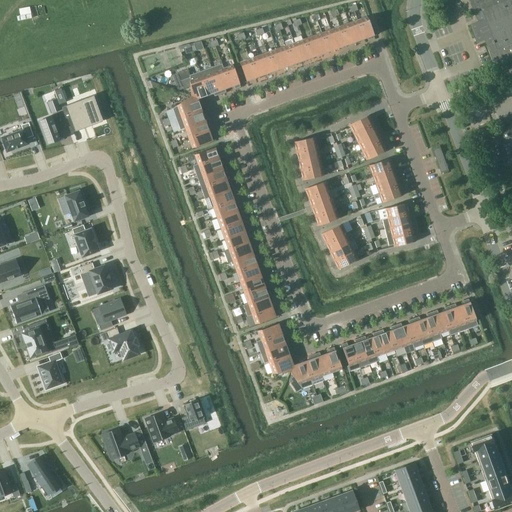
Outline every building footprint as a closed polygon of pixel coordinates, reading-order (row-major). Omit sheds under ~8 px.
[(511,0),(470,0),(478,21),(471,24),(478,43),(486,40),(495,66),(511,59),(511,0)] [(367,17),(358,20),(364,39),(374,36),(367,17)] [(355,42),(364,39),(358,20),(349,23),(355,42)] [(349,23),(339,27),(346,46),(355,42),(349,23)] [(337,49),(346,46),(339,27),(330,30),(337,49)] [(328,52),(337,49),(330,30),(321,33),(328,52)] [(319,55),(328,52),(321,33),(312,36),(319,55)] [(310,59),(319,55),(312,36),(303,40),(310,59)] [(293,39),(285,42),(286,46),(285,46),(292,65),(301,62),(294,43),(293,39)] [(301,62),(310,59),(303,40),(294,43),(301,62)] [(283,68),(292,65),(285,46),(276,49),(283,68)] [(267,53),(274,72),(283,68),(276,49),(267,53)] [(267,53),(258,56),(265,75),(274,72),(267,53)] [(258,56),(249,59),(256,78),(265,75),(258,56)] [(247,82),(256,78),(249,59),(240,63),(247,82)] [(225,89),(230,88),(223,69),(221,64),(211,68),(220,94),(226,92),(225,89)] [(233,65),(223,69),(230,88),(234,86),(235,89),(240,87),(239,84),(240,84),(233,65)] [(215,96),(220,94),(211,68),(200,71),(208,95),(214,94),(215,96)] [(189,75),(192,96),(198,99),(208,95),(200,71),(189,75)] [(59,104),(66,102),(61,88),(54,90),(59,104)] [(62,107),(61,107),(62,109),(63,108),(69,127),(71,133),(72,133),(71,132),(70,127),(73,126),(75,131),(84,127),(99,122),(101,121),(101,119),(93,96),(62,108),(62,107)] [(198,99),(192,96),(172,109),(176,119),(202,110),(198,99)] [(61,110),(57,99),(47,102),(51,114),(61,110)] [(180,130),(185,128),(208,119),(206,114),(203,115),(202,110),(176,119),(180,130)] [(367,116),(349,125),(353,134),(371,125),(367,117),(369,116),(369,115),(367,116)] [(52,116),(38,121),(46,145),(60,139),(57,131),(56,131),(54,125),(55,125),(52,116)] [(185,128),(188,138),(209,131),(208,126),(211,125),(208,119),(185,128)] [(1,137),(6,152),(28,144),(26,138),(33,136),(28,123),(21,125),(23,130),(1,137)] [(511,124),(511,126),(498,131),(490,149),(495,162),(508,157),(511,168),(511,124)] [(371,125),(353,134),(358,142),(375,134),(371,125)] [(211,135),(209,131),(188,138),(192,148),(213,141),(216,139),(214,134),(211,135)] [(375,134),(358,142),(362,151),(380,142),(375,134)] [(296,141),(294,142),(294,143),(296,142),(298,151),(317,147),(315,137),(296,141)] [(380,142),(362,151),(366,160),(384,151),(386,150),(386,149),(384,150),(380,142)] [(194,155),(198,164),(219,157),(217,153),(220,152),(218,146),(215,147),(194,155)] [(433,149),(438,162),(445,159),(441,146),(433,149)] [(317,147),(298,151),(300,160),(320,156),(317,147)] [(320,156),(300,160),(303,170),(322,165),(320,156)] [(193,166),(197,177),(225,166),(223,161),(220,162),(219,157),(198,164),(193,166)] [(388,159),(369,165),(373,175),(391,168),(388,160),(390,159),(390,158),(388,159)] [(449,171),(445,159),(438,162),(442,173),(449,171)] [(305,179),(302,179),(303,180),(305,180),(324,175),(322,165),(303,170),(305,179)] [(201,187),(226,178),(224,173),(227,172),(225,166),(197,177),(201,187)] [(391,168),(373,175),(376,184),(394,177),(391,168)] [(394,177),(376,184),(379,193),(398,186),(394,177)] [(201,187),(204,198),(233,188),(231,182),(228,183),(226,178),(201,187)] [(307,188),(305,189),(307,189),(310,197),(329,191),(325,181),(307,188)] [(360,183),(352,186),(354,192),(357,191),(362,189),(360,183)] [(398,186),(379,193),(383,203),(401,196),(403,195),(403,194),(401,195),(398,186)] [(213,207),(234,200),(232,195),(235,194),(233,188),(204,198),(208,209),(213,208),(213,207)] [(79,190),(64,196),(74,222),(88,216),(79,190)] [(329,191),(310,197),(314,206),(332,200),(329,191)] [(217,218),(241,209),(239,204),(236,205),(234,200),(213,207),(213,208),(217,218)] [(332,200),(314,206),(317,215),(335,209),(332,200)] [(404,204),(380,209),(382,219),(387,218),(406,213),(404,204),(406,204),(406,203),(404,204)] [(221,229),(242,221),(240,216),(243,215),(241,209),(217,218),(221,229)] [(335,209),(317,215),(320,224),(318,225),(318,226),(320,225),(339,218),(335,209)] [(387,218),(382,219),(385,229),(408,223),(406,213),(387,218)] [(221,229),(225,239),(248,231),(246,225),(243,226),(242,221),(221,229)] [(408,223),(385,229),(387,238),(411,232),(408,223)] [(323,233),(321,234),(324,233),(327,242),(345,233),(341,224),(323,233)] [(98,250),(91,229),(90,228),(90,229),(85,230),(83,225),(72,229),(74,234),(73,235),(74,235),(81,257),(82,257),(98,251),(99,251),(99,250),(98,250)] [(228,250),(249,243),(248,238),(251,237),(248,231),(225,239),(228,250)] [(411,232),(387,238),(389,245),(393,244),(394,246),(413,242),(415,241),(415,240),(413,241),(411,232)] [(345,233),(327,242),(332,250),(349,242),(345,233)] [(349,242),(332,250),(336,259),(354,251),(349,242)] [(232,261),(256,252),(254,246),(251,248),(249,243),(228,250),(224,252),(228,263),(232,261)] [(354,251),(336,259),(340,267),(338,268),(338,269),(340,268),(358,260),(354,251)] [(236,272),(257,264),(255,259),(258,258),(256,252),(232,261),(236,272)] [(15,260),(0,265),(0,282),(21,275),(15,260)] [(89,271),(97,294),(112,288),(109,280),(110,280),(110,279),(108,273),(107,273),(104,265),(94,269),(92,263),(80,267),(82,273),(83,274),(89,271)] [(240,282),(264,274),(262,268),(259,269),(257,264),(236,272),(240,282)] [(244,293),(265,286),(263,281),(266,280),(264,274),(240,282),(244,293)] [(24,301),(10,306),(17,324),(42,315),(37,302),(48,299),(43,285),(21,293),(24,301)] [(248,304),(272,295),(269,289),(267,290),(265,286),(244,293),(247,303),(248,304)] [(247,303),(243,305),(247,316),(251,315),(272,307),(271,302),(274,301),(272,295),(248,304),(247,303)] [(120,298),(98,306),(104,322),(98,324),(101,330),(112,326),(111,320),(126,314),(120,298)] [(464,304),(460,305),(468,329),(478,325),(475,319),(476,319),(469,302),(468,299),(463,301),(464,304)] [(459,332),(468,329),(460,305),(456,306),(455,303),(450,305),(459,332)] [(448,328),(448,329),(450,335),(459,332),(450,305),(445,307),(446,310),(442,311),(448,328)] [(272,307),(251,315),(255,324),(279,316),(277,310),(274,311),(272,307)] [(439,332),(439,331),(448,329),(448,328),(442,311),(438,313),(437,310),(432,312),(439,332)] [(442,338),(439,331),(439,332),(432,312),(426,314),(428,317),(424,318),(432,342),(442,338)] [(423,345),(432,342),(424,318),(420,319),(419,316),(414,318),(423,345)] [(414,348),(423,345),(414,318),(408,320),(409,323),(406,324),(412,341),(411,342),(414,348)] [(30,331),(22,334),(26,343),(25,343),(27,347),(30,356),(54,348),(44,320),(46,319),(28,325),(30,331)] [(261,340),(282,333),(280,329),(283,328),(281,322),(278,323),(257,331),(261,340)] [(403,345),(411,342),(412,341),(406,324),(402,326),(401,323),(396,325),(403,345)] [(394,348),(403,345),(396,325),(390,327),(391,330),(388,331),(394,348)] [(116,327),(100,334),(103,342),(109,340),(113,351),(120,349),(123,359),(138,353),(135,345),(137,345),(135,339),(133,339),(130,331),(119,335),(116,327)] [(385,351),(394,348),(388,331),(384,332),(383,329),(378,331),(385,351)] [(376,354),(385,351),(378,331),(372,333),(373,336),(370,337),(376,354)] [(256,342),(260,353),(288,342),(286,337),(283,338),(282,333),(261,340),(256,342)] [(79,345),(75,334),(66,337),(70,348),(79,345)] [(359,338),(369,364),(379,361),(376,354),(370,337),(366,339),(365,336),(359,338)] [(369,364),(359,338),(354,340),(355,343),(352,344),(358,363),(360,368),(369,364)] [(268,362),(289,354),(288,349),(291,348),(288,342),(260,353),(264,363),(268,362)] [(347,342),(341,344),(342,347),(348,364),(347,365),(349,371),(360,368),(358,363),(352,344),(348,345),(347,342)] [(325,353),(332,372),(342,369),(335,350),(334,347),(328,349),(329,352),(325,353)] [(51,362),(36,367),(44,390),(63,384),(54,361),(61,358),(59,352),(49,356),(51,362)] [(319,352),(314,354),(323,381),(334,377),(332,372),(325,353),(320,355),(319,352)] [(290,371),(293,365),(289,354),(268,362),(272,373),(290,371)] [(311,380),(313,385),(323,381),(314,354),(308,356),(309,359),(304,361),(311,380)] [(311,380),(304,361),(293,365),(290,371),(302,389),(313,385),(311,380)] [(338,388),(340,393),(347,391),(345,385),(338,388)] [(210,395),(199,399),(208,422),(218,418),(210,395)] [(188,415),(182,418),(186,430),(192,428),(205,423),(196,400),(184,404),(188,415)] [(161,412),(145,419),(153,442),(170,436),(169,435),(178,432),(173,418),(165,421),(161,412)] [(119,428),(103,434),(112,459),(128,453),(128,451),(139,447),(134,432),(122,437),(119,428)] [(476,451),(496,444),(493,434),(472,441),(476,451)] [(476,451),(479,461),(500,453),(496,444),(476,451)] [(503,463),(500,453),(479,461),(483,470),(503,463)] [(43,455),(27,465),(46,495),(62,484),(43,455)] [(414,462),(395,470),(399,481),(419,474),(414,462)] [(503,463),(483,470),(486,480),(507,472),(503,463)] [(4,469),(0,470),(0,495),(12,492),(14,497),(20,495),(16,484),(10,486),(4,469)] [(490,489),(510,482),(507,472),(486,480),(490,489)] [(419,474),(399,481),(403,492),(423,484),(419,474)] [(490,489),(493,499),(511,492),(511,487),(510,482),(490,489)] [(423,484),(403,492),(407,502),(427,495),(423,484)] [(352,489),(341,493),(348,511),(350,511),(360,509),(352,489)] [(511,492),(493,499),(497,509),(511,503),(511,492)] [(348,511),(341,493),(331,497),(336,511),(348,511)] [(427,495),(407,502),(410,511),(411,511),(430,505),(427,495)] [(336,511),(331,497),(321,501),(324,511),(336,511)] [(324,511),(321,501),(310,505),(313,511),(324,511)]
